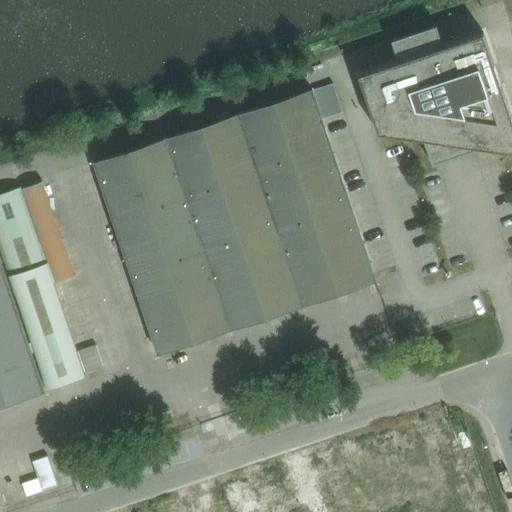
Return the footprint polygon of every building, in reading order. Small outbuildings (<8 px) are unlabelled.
[(358,74),(377,132),(423,138),(432,165),(478,149),(477,146),(511,151),(511,118),(483,32),(443,46),(436,24),(391,40),(398,61),(358,74)] [(312,90),(322,119),(342,112),(333,83),(312,90)] [(312,87),(94,163),(158,352),(375,279),(322,119),(312,90),(312,87)] [(106,122),(110,133),(144,121),(140,110),(106,122)] [(85,376),(22,185),(0,192),(0,245),(47,389),(85,376)] [(0,404),(43,390),(0,261),(0,404)] [(48,456),(33,461),(42,489),(57,484),(48,456)] [(440,511),(425,466),(390,477),(401,511),(440,511)] [(401,511),(390,477),(355,489),(362,511),(401,511)] [(362,511),(355,489),(320,501),(323,511),(362,511)] [(323,511),(320,501),(287,511),(323,511)] [(215,511),(212,502),(190,510),(190,511),(215,511)]
